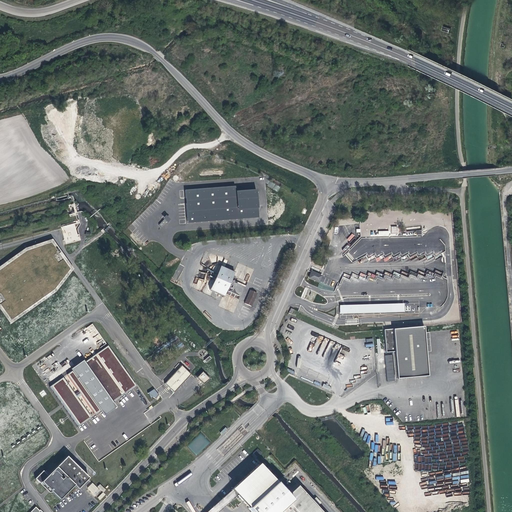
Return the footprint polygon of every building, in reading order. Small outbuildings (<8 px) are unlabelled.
[(440,35),(449,37),(450,29),(441,28),(440,35)] [(257,216),(256,188),(235,189),(234,185),(184,188),(186,222),(257,216)] [(168,216),(158,223),(161,227),(171,219),(168,216)] [(81,240),(79,234),(77,234),(74,224),(60,227),(65,245),(81,240)] [(226,293),(236,268),(222,262),(212,287),(226,293)] [(323,271),(317,269),(317,268),(313,267),(311,272),(315,274),(315,273),(321,276),(323,271)] [(410,278),(425,277),(424,273),(419,271),(418,274),(411,271),(408,277),(403,275),(409,274),(402,271),(399,277),(399,274),(394,272),(391,278),(386,275),(392,275),(385,271),(385,274),(383,279),(372,273),(370,277),(373,278),(378,278),(384,280),(385,277),(392,280),(393,277),(396,278),(403,277),(409,280),(410,278)] [(254,302),(259,289),(252,286),(247,299),(254,302)] [(416,303),(340,305),(340,315),(417,313),(416,303)] [(396,380),(427,377),(423,328),(383,331),(385,353),(391,353),(391,356),(394,355),(396,380)] [(114,400),(136,385),(107,345),(84,361),(81,359),(70,367),(72,370),(66,372),(95,414),(99,411),(102,416),(117,405),(114,400)] [(191,374),(186,369),(183,366),(182,365),(165,382),(173,392),(191,374)] [(201,370),(195,376),(202,383),(208,377),(201,370)] [(62,377),(51,385),(78,425),(90,417),(62,377)] [(151,399),(158,396),(155,389),(148,392),(151,399)] [(79,489),(90,478),(69,455),(48,474),(44,469),(36,477),(41,483),(43,481),(60,499),(75,485),(79,489)] [(235,494),(251,511),(320,511),(292,481),(282,490),(260,465),(232,490),(235,494)] [(88,488),(94,494),(99,489),(92,483),(88,488)] [(103,492),(106,490),(100,484),(98,486),(103,492)] [(157,490),(160,488),(155,484),(150,489),(155,495),(158,492),(157,490)] [(103,492),(97,498),(100,500),(106,495),(103,492)]
